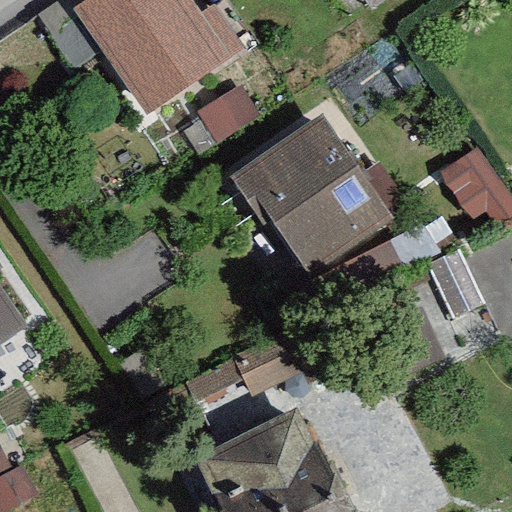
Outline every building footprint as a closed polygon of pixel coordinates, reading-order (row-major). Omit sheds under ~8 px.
[(191,0),(89,0),(78,7),(149,109),(229,55),(191,0)] [(219,140),(261,113),(244,86),(202,113),(219,140)] [(338,113),(241,170),(302,273),(399,216),(338,113)] [(0,283),(0,337),(25,320),(0,283)] [(235,353),(251,394),(310,364),(291,330),(235,353)] [(196,447),(228,511),(350,511),(299,403),(196,447)]
